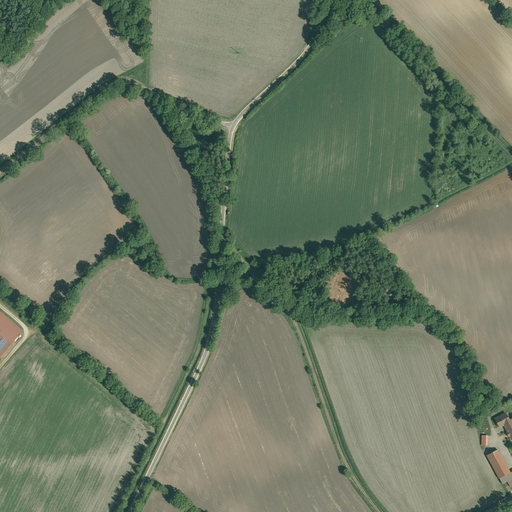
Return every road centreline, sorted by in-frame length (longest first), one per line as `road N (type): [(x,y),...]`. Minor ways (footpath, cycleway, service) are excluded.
road 1 (unclassified): [(223,238),(205,357),(130,511)]
road 2 (unclassified): [(0,174),(123,82),(230,126)]
road 3 (track): [(378,511),(348,468),(292,314)]
road 4 (track): [(373,9),(511,156)]
road 5 (unclassified): [(337,0),(311,46),(230,126)]
